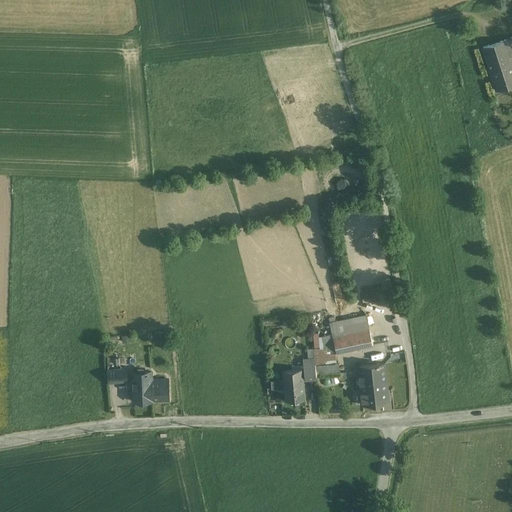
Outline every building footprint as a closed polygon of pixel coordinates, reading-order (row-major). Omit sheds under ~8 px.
[(511,37),(481,48),(496,92),(511,86),(511,59),(511,56),(511,37)] [(366,316),(329,324),(336,355),(372,347),(366,316)] [(306,339),(313,376),(336,372),(328,334),(306,339)] [(379,364),(360,366),(363,404),(388,402),(384,364),(380,364),(379,363),(379,364)] [(126,367),(107,369),(108,381),(127,379),(126,367)] [(301,369),(283,371),(284,380),(285,388),(286,400),(304,398),(301,369)] [(131,373),(132,403),(170,401),(169,378),(153,379),(152,372),(131,373)] [(284,380),(271,381),(272,388),(285,388),(284,380)]
